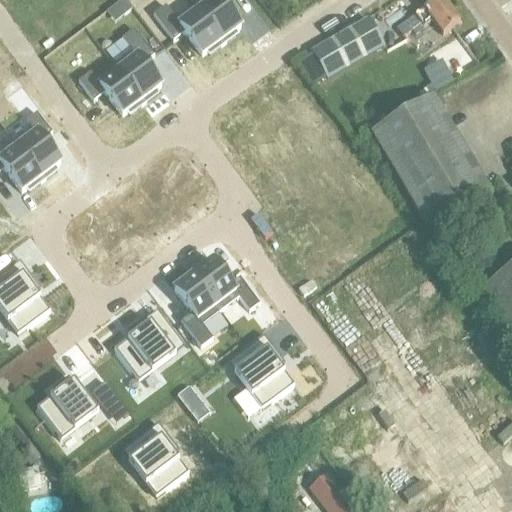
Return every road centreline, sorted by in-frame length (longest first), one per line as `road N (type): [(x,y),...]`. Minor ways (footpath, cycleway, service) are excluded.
road 1 (residential): [(224,223),(335,366),(338,382),(323,404),(216,486)]
road 2 (residential): [(355,0),(184,125)]
road 3 (residential): [(0,19),(114,176)]
road 4 (residential): [(114,176),(59,217),(51,238),(98,312)]
road 5 (residential): [(224,223),(98,312)]
